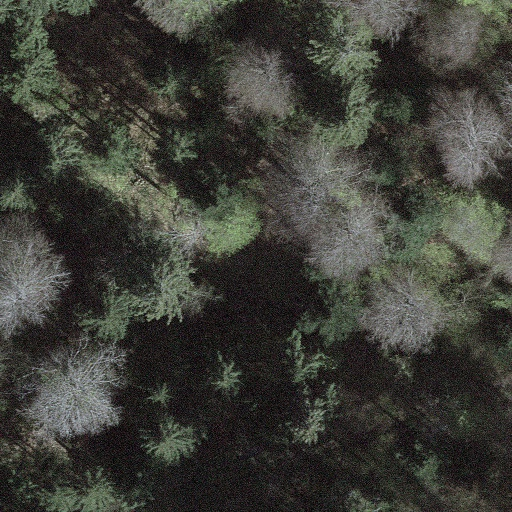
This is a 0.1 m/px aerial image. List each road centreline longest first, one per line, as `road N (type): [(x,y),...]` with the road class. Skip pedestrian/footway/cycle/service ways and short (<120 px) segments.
road 1 (track): [(0,217),(272,317),(433,308),(511,313)]
road 2 (track): [(155,511),(453,381),(511,365)]
